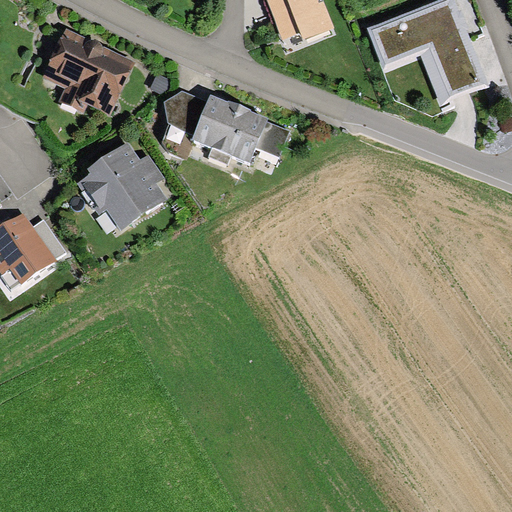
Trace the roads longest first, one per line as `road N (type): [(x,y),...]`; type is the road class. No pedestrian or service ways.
road 1 (residential): [(223,60),(366,124),(511,176)]
road 2 (residential): [(101,0),(223,60)]
